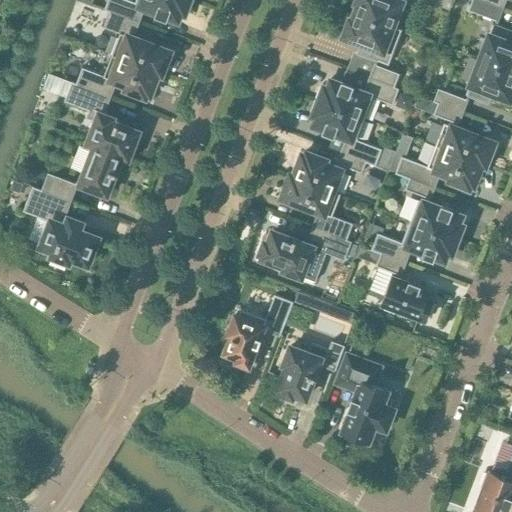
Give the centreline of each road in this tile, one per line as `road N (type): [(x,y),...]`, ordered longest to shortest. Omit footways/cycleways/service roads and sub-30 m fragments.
road 1 (residential): [(155,367),(297,0)]
road 2 (residential): [(250,0),(119,347)]
road 3 (residential): [(511,247),(410,511)]
road 4 (residential): [(386,511),(155,367)]
road 5 (residential): [(47,511),(133,370)]
road 6 (residential): [(119,347),(0,269)]
